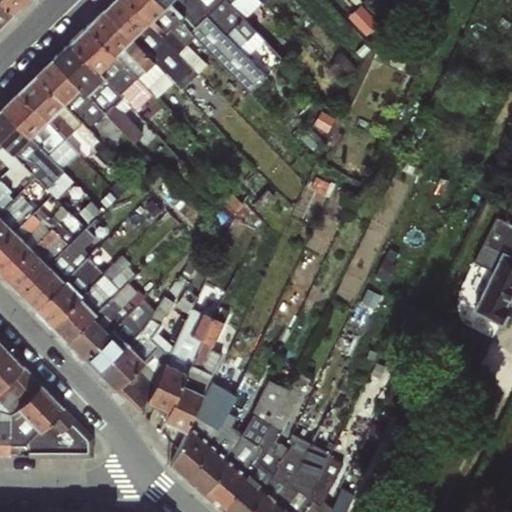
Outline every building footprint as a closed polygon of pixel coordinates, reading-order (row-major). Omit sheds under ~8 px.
[(0,0),(0,25),(13,13),(0,0)] [(0,0),(13,13),(26,0),(0,0)] [(112,0),(103,10),(164,73),(174,82),(184,72),(193,82),(200,75),(198,73),(128,0),(112,0)] [(128,0),(198,73),(206,64),(186,44),(193,35),(158,0),(128,0)] [(158,0),(193,35),(232,74),(224,81),(240,98),(266,74),(238,47),(192,0),(158,0)] [(192,0),(238,47),(255,31),(243,16),(227,0),(192,0)] [(227,0),(243,16),(260,0),(259,0),(227,0)] [(86,26),(146,88),(164,73),(103,10),(86,26)] [(69,42),(128,102),(129,104),(146,88),(86,26),(69,42)] [(52,58),(102,111),(141,151),(150,142),(121,111),(128,102),(69,42),(52,58)] [(35,74),(85,126),(102,111),(52,58),(35,74)] [(19,90),(63,138),(73,149),(90,132),(85,126),(35,74),(19,90)] [(1,108),(47,154),(63,138),(19,90),(1,108)] [(47,154),(1,108),(0,108),(0,157),(25,185),(35,176),(46,187),(62,171),(47,154)] [(0,209),(12,198),(0,185),(0,209)] [(18,194),(12,198),(0,209),(0,244),(36,211),(18,194)] [(40,207),(36,211),(0,244),(0,273),(2,275),(57,222),(60,218),(54,213),(49,217),(40,207)] [(476,307),(507,322),(511,311),(511,219),(500,214),(478,259),(495,267),(476,307)] [(93,220),(73,238),(18,291),(35,308),(87,256),(89,253),(84,249),(96,237),(90,231),(98,226),(93,220)] [(73,238),(57,222),(2,275),(18,291),(73,238)] [(122,255),(103,271),(52,324),(66,339),(132,277),(135,274),(127,266),(131,263),(122,255)] [(103,271),(87,256),(35,308),(52,324),(103,271)] [(139,285),(132,277),(66,339),(83,356),(134,307),(126,300),(139,285)] [(99,372),(115,388),(163,338),(155,331),(174,302),(163,295),(154,309),(99,372)] [(142,298),(134,307),(83,356),(99,372),(154,309),(142,298)] [(147,401),(167,410),(216,304),(208,300),(196,323),(185,317),(172,346),(147,401)] [(230,311),(216,304),(167,410),(164,419),(186,429),(221,353),(210,349),(230,311)] [(0,337),(0,388),(16,374),(28,386),(42,373),(24,354),(20,357),(0,337)] [(140,413),(147,401),(172,346),(163,338),(115,388),(114,390),(140,413)] [(297,370),(287,387),(225,511),(250,511),(287,448),(275,441),(309,377),(297,370)] [(205,494),(225,511),(287,387),(268,379),(251,412),(254,413),(238,439),(205,494)] [(168,463),(187,478),(216,427),(212,424),(231,396),(212,382),(168,463)] [(294,443),(287,448),(250,511),(274,511),(316,437),(327,409),(330,411),(336,400),(323,393),(298,446),(294,443)] [(218,427),(216,427),(187,478),(205,494),(238,439),(218,427)] [(325,442),(316,437),(274,511),(299,511),(317,477),(311,472),(317,463),(325,442)] [(328,455),(317,477),(299,511),(328,511),(332,507),(323,502),(343,463),(328,455)] [(341,488),(332,507),(328,511),(344,511),(353,494),(341,488)]
